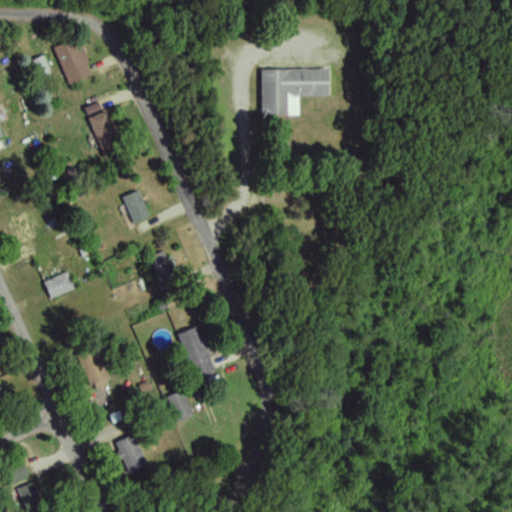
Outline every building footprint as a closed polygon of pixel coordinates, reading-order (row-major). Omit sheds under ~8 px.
[(77,42),(70,45),(67,39),(50,46),(66,85),(90,74),(77,42)] [(296,115),(296,96),(326,96),(325,68),(258,69),(258,115),(296,115)] [(83,106),(96,149),(113,144),(101,101),(83,106)] [(132,223),(147,216),(135,190),(119,197),(132,223)] [(148,254),(152,275),(168,272),(164,251),(148,254)] [(41,281),(48,299),(72,288),(65,271),(41,281)] [(211,373),(195,327),(176,333),(191,379),(211,373)] [(105,386),(93,349),(75,354),(85,385),(91,383),(93,390),(105,386)] [(173,422),(190,415),(179,390),(163,397),(173,422)] [(113,441),(123,474),(143,467),(133,435),(113,441)] [(5,468),(10,483),(26,477),(21,462),(5,468)] [(15,487),(20,504),(39,499),(34,482),(15,487)]
